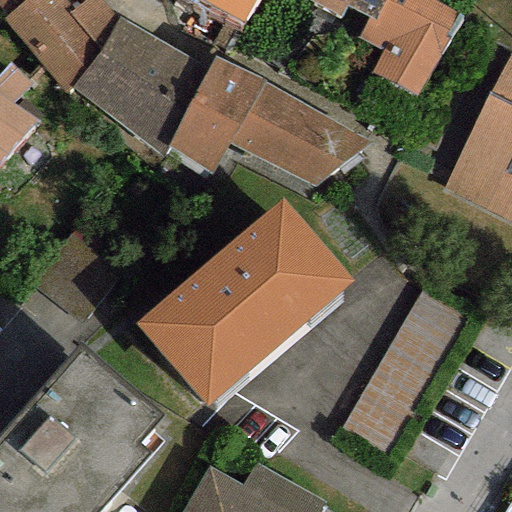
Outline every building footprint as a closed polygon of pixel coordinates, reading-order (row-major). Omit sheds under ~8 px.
[(117,19),(98,0),(84,0),(74,10),(67,0),(25,0),(2,18),(63,96),(71,89),(117,19)] [(201,0),(242,23),(255,0),(201,0)] [(305,0),(305,2),(338,21),(347,6),(368,17),(374,21),(385,0),(305,0)] [(461,15),(430,0),(385,0),(374,21),(368,17),(355,38),(383,52),(369,72),(415,98),(461,15)] [(208,69),(117,19),(71,89),(162,158),(167,148),(208,69)] [(261,79),(216,57),(208,69),(167,148),(209,172),(227,143),(313,187),(367,145),(261,79)] [(511,62),(510,61),(440,202),(511,237),(511,62)] [(32,83),(6,66),(0,72),(0,163),(38,122),(13,105),(32,83)] [(278,200),(134,320),(209,409),(353,289),(278,200)] [(118,270),(69,235),(31,287),(80,322),(118,270)] [(344,421),(390,447),(465,313),(419,287),(344,421)] [(161,416),(81,346),(0,437),(0,511),(97,511),(160,441),(148,431),(161,416)] [(240,487),(207,467),(180,511),(318,511),(323,504),(254,464),(240,487)]
